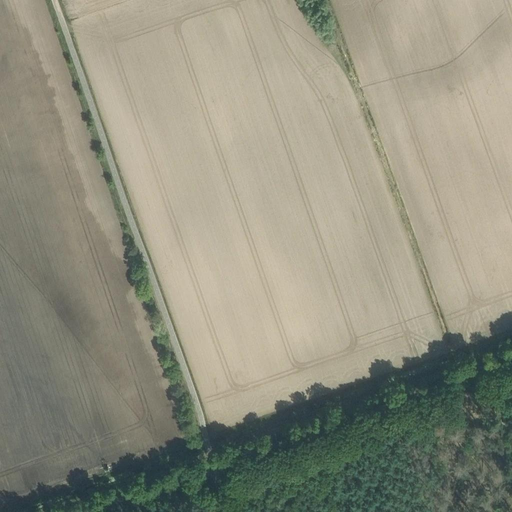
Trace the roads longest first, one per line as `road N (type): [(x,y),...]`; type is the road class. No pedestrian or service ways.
road 1 (track): [(511,340),(213,457)]
road 2 (track): [(57,511),(206,460)]
